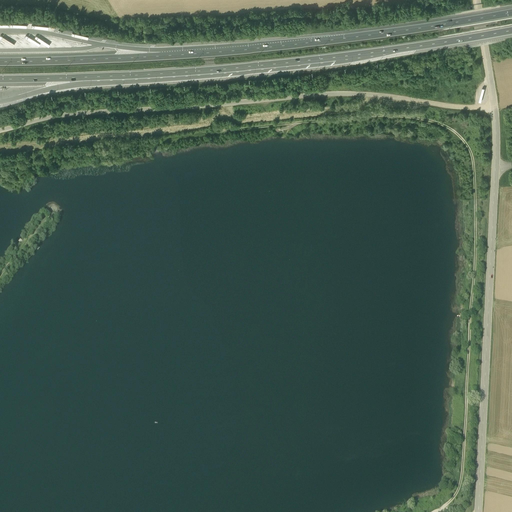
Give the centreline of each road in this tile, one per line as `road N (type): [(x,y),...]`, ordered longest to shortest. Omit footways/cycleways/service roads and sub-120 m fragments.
road 1 (track): [(436,511),(452,498),(461,469),(473,275),(470,150),(452,127),(411,114),(210,129)]
road 2 (unclassified): [(493,103),(308,92),(53,114),(0,128)]
road 3 (motorway): [(102,71),(359,50),(511,26)]
road 4 (tertiary): [(478,511),(493,103)]
road 5 (motorway): [(511,7),(185,49)]
road 6 (motorway): [(185,49),(0,56)]
